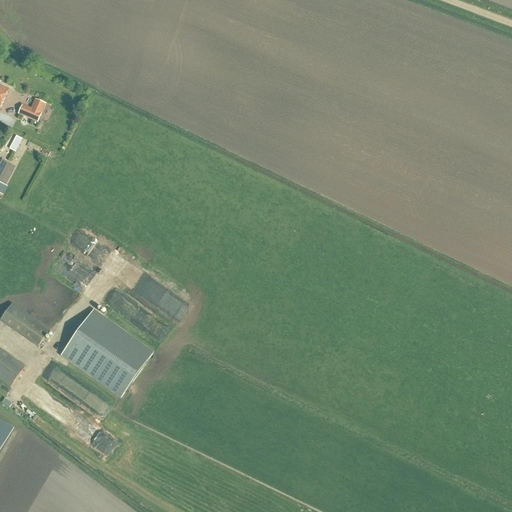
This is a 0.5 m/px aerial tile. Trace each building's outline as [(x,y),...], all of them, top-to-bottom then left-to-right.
[(0,109),(9,89),(0,85),(0,109)] [(18,115),(38,124),(46,105),(35,100),(31,109),(22,105),(18,115)] [(0,159),(0,184),(6,187),(16,168),(0,159)] [(73,248),(99,259),(104,247),(79,236),(73,248)] [(78,286),(84,279),(78,273),(71,279),(78,286)] [(39,348),(50,333),(51,332),(13,304),(0,321),(38,349),(39,348)] [(153,355),(94,313),(63,356),(122,398),(153,355)] [(0,381),(10,388),(25,367),(0,349),(0,381)] [(76,392),(85,397),(88,390),(80,386),(76,392)] [(46,410),(50,402),(45,399),(41,408),(46,410)] [(0,455),(14,431),(0,422),(0,455)]
